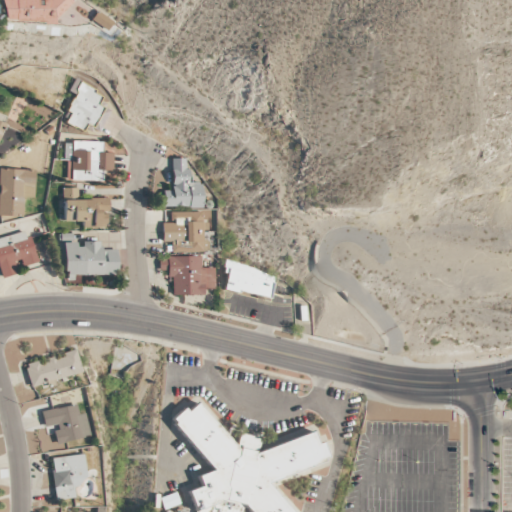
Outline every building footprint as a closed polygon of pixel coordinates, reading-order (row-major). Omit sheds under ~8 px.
[(2,0),(2,21),(55,22),(55,11),(70,12),(69,0),(2,0)] [(90,20),(106,30),(112,21),(96,11),(90,20)] [(84,127),(82,130),(75,126),(74,128),(64,123),(67,118),(63,117),(76,94),(69,90),(76,76),(94,86),(93,87),(96,89),(95,92),(103,96),(101,100),(106,103),(104,106),(111,109),(98,132),(91,128),(90,130),(84,127)] [(101,181),(101,170),(112,170),(112,152),(102,152),(102,141),(64,141),(63,161),(67,161),(67,180),(101,181)] [(163,207),(202,206),(201,182),(188,182),(188,158),(171,158),(172,190),(163,190),(163,207)] [(0,215),(22,216),(22,197),(33,197),(34,170),(0,168),(0,215)] [(63,221),(82,221),(82,227),(107,226),(107,198),(78,199),(78,187),(63,188),(63,221)] [(171,252),(209,251),(208,221),(202,221),(202,211),(170,212),(170,222),(162,222),(162,241),(171,241),(171,252)] [(35,263),(29,231),(0,236),(0,277),(16,274),(13,261),(23,259),(24,265),(35,263)] [(117,249),(101,249),(101,241),(83,241),(83,243),(63,243),(63,274),(117,274),(117,249)] [(201,256),(158,257),(159,270),(170,270),(171,295),(204,294),(204,289),(215,289),(214,267),(201,268),(201,256)] [(275,272),(225,262),(223,272),(227,273),(224,289),(270,298),(275,272)] [(82,372),(75,349),(62,352),(63,354),(24,365),(30,387),(82,372)] [(239,450),(239,448),(255,451),(254,454),(313,432),(317,444),(322,442),(327,456),(326,458),(322,459),(323,461),(267,483),(292,511),(249,511),(243,504),(225,500),(196,511),(189,491),(201,486),(198,476),(213,469),(173,424),(175,422),(172,419),(184,408),(187,411),(197,403),(239,450)] [(42,411),(46,433),(53,431),(56,443),(89,436),(84,412),(78,414),(76,404),(42,411)] [(51,457),(55,500),(74,498),(73,486),(86,485),(83,454),(51,457)]
